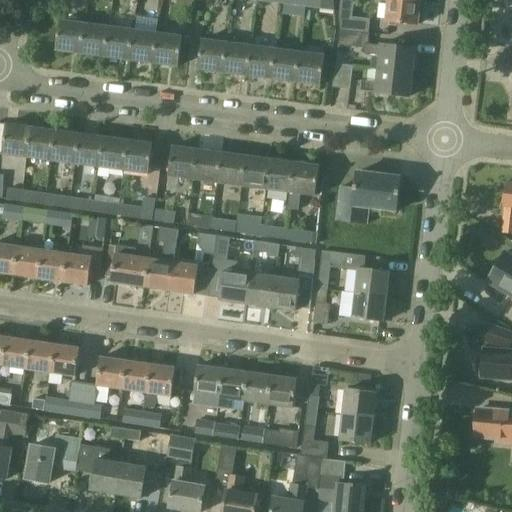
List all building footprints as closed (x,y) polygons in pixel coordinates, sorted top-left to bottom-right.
[(321,10),(322,0),(307,0),(307,8),(321,10)] [(341,32),(363,34),(369,35),(371,20),(353,17),(354,0),(341,0),(339,15),(341,30),(341,32)] [(418,25),(421,0),(389,0),(387,21),(418,25)] [(81,54),(85,25),(60,21),(56,51),(81,54)] [(81,54),(106,57),(110,28),(85,25),(81,54)] [(110,28),(106,57),(130,61),(134,31),(110,28)] [(130,61),(154,64),(158,34),(134,31),(130,61)] [(362,48),(363,34),(341,32),(339,46),(362,48)] [(158,34),(154,64),(179,67),(183,38),(158,34)] [(277,50),(278,39),(254,36),(252,47),(248,76),(273,79),(277,50)] [(224,73),(228,44),(203,41),(199,69),(224,73)] [(224,73),(248,76),(252,47),(228,44),(224,73)] [(380,56),(379,69),(413,73),(416,50),(381,46),(365,44),(364,54),(380,56)] [(273,79),(297,82),(300,53),(277,50),(273,79)] [(300,53),(297,82),(322,85),(325,57),(300,53)] [(333,88),(351,90),(354,66),(336,64),(333,88)] [(411,97),(413,73),(379,69),(377,83),(361,81),(360,91),(376,93),(411,97)] [(3,155),(28,158),(32,129),(7,125),(3,155)] [(56,132),(32,129),(28,158),(52,161),(56,132)] [(56,132),(52,161),(76,164),(80,135),(56,132)] [(105,138),(80,135),(76,164),(101,167),(105,138)] [(125,171),(129,141),(105,138),(101,167),(100,177),(110,179),(112,169),(125,171)] [(154,145),(129,141),(125,171),(126,171),(125,180),(135,182),(136,172),(150,174),(154,145)] [(169,177),(194,180),(198,151),(173,147),(169,177)] [(194,180),(219,183),(222,154),(198,151),(194,180)] [(219,183),(243,186),(247,157),(222,154),(219,183)] [(243,186),(267,189),(271,160),(247,157),(243,186)] [(267,189),(292,193),(296,163),(271,160),(267,189)] [(320,167),(296,163),(292,193),(290,209),(300,211),(302,194),(316,196),(320,167)] [(370,208),(397,211),(401,178),(358,173),(356,188),(341,186),(337,221),(368,225),(370,208)] [(511,183),(507,183),(504,206),(505,206),(502,233),(511,233),(511,183)] [(7,200),(21,202),(23,190),(9,188),(7,200)] [(33,191),(31,204),(46,206),(47,193),(33,191)] [(55,207),(70,209),(72,197),(57,195),(55,207)] [(94,213),(95,200),(81,198),(79,210),(94,213)] [(103,214),(117,216),(119,203),(104,201),(103,214)] [(3,219),(23,222),(25,207),(6,204),(3,219)] [(141,219),(143,206),(128,204),(126,217),(141,219)] [(43,209),(25,207),(23,222),(40,225),(43,209)] [(155,208),(154,221),(166,223),(166,222),(168,209),(156,208),(155,208)] [(54,226),(72,229),(74,214),(56,211),(54,226)] [(190,214),(188,226),(200,227),(202,216),(190,214)] [(222,231),(237,234),(238,221),(223,219),(222,231)] [(261,237),(262,225),(248,223),(246,235),(261,237)] [(272,226),(270,238),(285,241),(286,228),(272,226)] [(163,262),(149,260),(145,288),(170,291),(174,263),(177,244),(179,230),(160,227),(158,242),(166,243),(163,262)] [(295,242),(310,244),(312,232),(297,230),(295,242)] [(30,249),(19,248),(15,275),(39,279),(43,251),(45,237),(32,236),(30,249)] [(221,301),(246,304),(251,274),(238,272),(239,262),(227,261),(230,238),(217,236),(213,269),(226,271),(221,301)] [(279,258),(279,255),(281,246),(255,242),(254,252),(268,254),(267,256),(279,258)] [(0,272),(15,275),(19,248),(0,244),(0,272)] [(279,255),(300,258),(302,248),(281,246),(279,255)] [(83,257),(68,255),(64,282),(89,286),(90,279),(100,280),(104,250),(84,247),(83,257)] [(112,283),(145,288),(149,260),(135,258),(136,250),(117,247),(112,283)] [(39,279),(64,282),(68,255),(43,251),(39,279)] [(323,251),(318,289),(329,290),(331,268),(343,269),(344,254),(323,251)] [(511,296),(511,256),(505,252),(487,282),(511,296)] [(199,267),(174,263),(170,291),(195,295),(196,289),(199,267)] [(213,269),(199,267),(196,289),(210,291),(213,269)] [(360,268),(357,294),(387,297),(390,272),(360,268)] [(276,278),(251,274),(246,304),(271,308),(276,278)] [(301,281),(298,281),(276,278),(271,308),(296,312),(301,283),(301,281)] [(327,304),(329,290),(318,289),(314,323),(328,325),(331,305),(327,304)] [(384,322),(387,297),(357,294),(354,319),(384,322)] [(481,376),(511,378),(511,350),(510,351),(511,345),(511,331),(492,325),(486,343),(486,349),(483,349),(481,376)] [(31,342),(6,338),(2,366),(27,369),(31,342)] [(31,342),(27,369),(51,373),(55,345),(31,342)] [(81,349),(55,345),(51,373),(77,377),(81,349)] [(99,386),(122,389),(126,362),(101,358),(97,385),(99,386)] [(151,365),(126,362),(122,389),(147,393),(151,365)] [(151,365),(147,393),(146,403),(157,404),(158,394),(172,396),(176,369),(151,365)] [(219,404),(220,397),(224,370),(199,366),(194,401),(219,404)] [(220,397),(244,401),(248,373),(224,370),(220,397)] [(273,377),(248,373),(244,401),(269,404),(273,377)] [(298,380),(273,377),(269,404),(294,408),(298,380)] [(74,401),(67,400),(65,414),(82,417),(87,383),(76,382),(74,401)] [(97,385),(87,383),(82,417),(101,420),(102,411),(103,405),(96,404),(99,386),(97,385)] [(347,390),(344,415),(373,418),(376,394),(347,390)] [(13,395),(0,393),(0,404),(11,406),(13,395)] [(310,396),(308,411),(319,412),(321,397),(310,396)] [(46,411),(65,414),(67,400),(48,397),(46,411)] [(33,409),(45,411),(46,401),(34,400),(33,409)] [(123,423),(142,426),(144,411),(125,408),(123,423)] [(511,440),(511,439),(511,411),(479,409),(476,437),(495,439),(495,442),(510,443),(511,440)] [(0,478),(7,480),(9,468),(20,470),(25,437),(29,415),(2,410),(0,421),(0,478)] [(163,414),(144,411),(142,426),(161,428),(163,414)] [(308,411),(301,455),(323,460),(328,460),(330,443),(315,441),(319,412),(308,411)] [(371,443),(373,418),(344,415),(341,440),(371,443)] [(195,434),(214,437),(216,422),(197,419),(195,434)] [(77,472),(79,457),(81,445),(85,423),(62,420),(60,435),(56,434),(54,450),(32,446),(26,479),(50,483),(53,468),(77,472)] [(235,425),(216,422),(214,437),(233,440),(235,425)] [(111,437),(126,439),(127,429),(113,427),(111,437)] [(244,441),(263,444),(265,429),(247,427),(244,441)] [(142,431),(127,429),(126,439),(140,441),(142,431)] [(299,432),(280,429),(279,431),(265,429),(263,444),(283,447),(296,449),(299,432)] [(142,441),(166,449),(170,438),(145,430),(142,441)] [(178,466),(177,466),(175,482),(170,508),(194,511),(200,511),(205,487),(190,484),(193,469),(192,468),(197,440),(172,435),(168,457),(179,460),(178,466)] [(234,470),(238,446),(223,444),(219,468),(234,470)] [(117,494),(122,464),(109,462),(111,450),(81,445),(79,457),(96,460),(91,490),(117,494)] [(318,490),(323,460),(301,455),(298,455),(293,484),(292,484),(289,500),(275,498),(272,511),(302,511),(305,503),(307,488),(318,490)] [(328,460),(323,460),(319,502),(337,504),(336,511),(363,511),(366,487),(340,485),(341,477),(345,478),(346,462),(328,460)] [(147,468),(122,464),(117,494),(142,498),(147,468)] [(245,478),(230,475),(223,511),(255,511),(258,496),(242,493),(245,478)]
